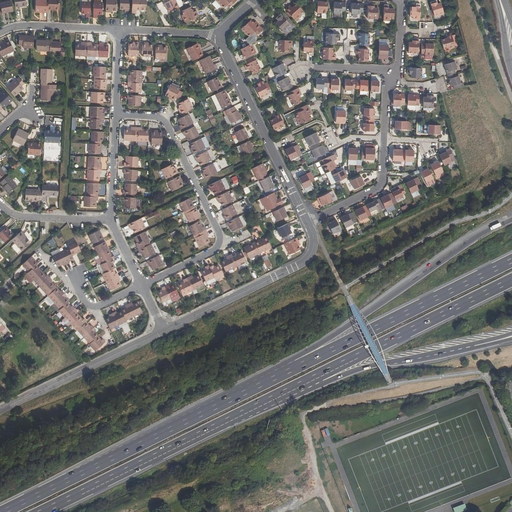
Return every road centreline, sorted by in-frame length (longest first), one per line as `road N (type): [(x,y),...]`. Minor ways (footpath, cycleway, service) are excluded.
road 1 (motorway): [(297,365),(0,511)]
road 2 (motorway): [(44,511),(319,377)]
road 3 (motorway): [(511,219),(479,233),(297,365)]
road 4 (motorway): [(511,260),(297,365)]
road 5 (motorway): [(319,377),(511,281)]
road 6 (tertiary): [(220,36),(307,223)]
road 7 (residential): [(223,244),(167,125),(115,116)]
road 8 (tertiary): [(0,411),(163,331)]
road 9 (motorway): [(319,377),(478,344)]
road 10 (tertiary): [(163,331),(304,261)]
road 11 (residential): [(307,223),(381,184),(384,138)]
road 12 (residential): [(119,30),(0,33)]
